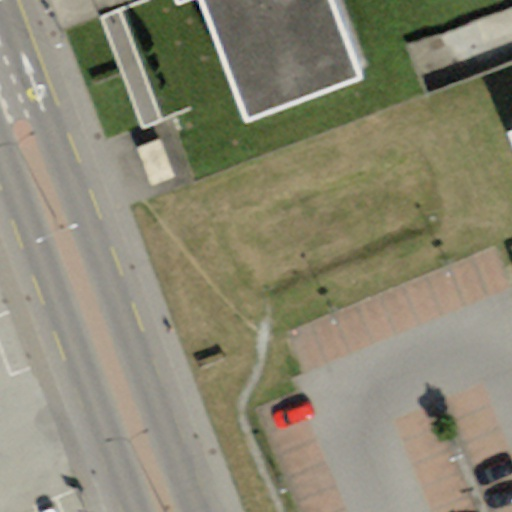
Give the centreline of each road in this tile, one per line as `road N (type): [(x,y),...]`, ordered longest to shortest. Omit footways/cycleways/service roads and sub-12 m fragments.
road 1 (primary): [(193,511),(44,121),(0,65)]
road 2 (primary): [(0,149),(135,511)]
